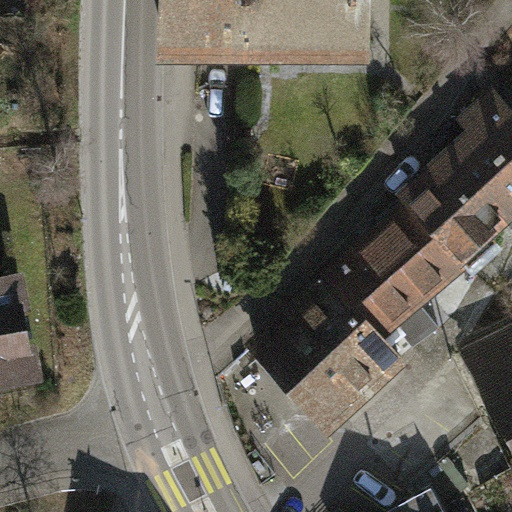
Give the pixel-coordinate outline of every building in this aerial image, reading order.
[(365,0),(157,0),(154,64),(268,65),(365,67),(365,0)] [(390,329),(511,219),(511,112),(489,86),(453,119),(464,132),(419,173),(394,196),(399,201),(317,274),(379,339),(390,329)] [(28,267),(0,272),(0,387),(48,379),(28,267)] [(317,274),(241,346),(279,390),(324,440),(403,366),(379,339),(317,274)] [(511,315),(454,345),(511,456),(511,315)] [(443,511),(434,493),(403,511),(443,511)]
